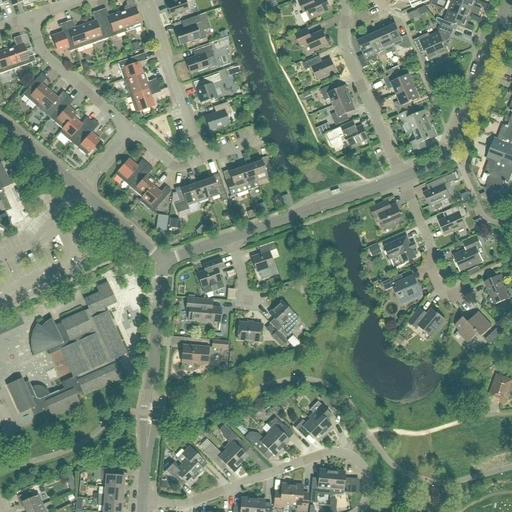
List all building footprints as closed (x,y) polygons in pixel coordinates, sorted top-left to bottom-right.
[(118,13),(125,33),(142,27),(132,0),(131,0),(125,2),(128,10),(118,13)] [(172,0),(173,2),(166,4),(170,16),(189,10),(185,0),(172,0)] [(305,8),(306,12),(305,12),(303,13),(302,16),(304,22),(310,20),(330,12),(326,5),(329,4),(326,0),(317,0),(314,1),(313,0),(299,0),(298,1),(302,9),(305,8)] [(452,1),(480,12),(481,9),(474,6),(476,0),(453,0),(453,1),(452,1)] [(478,16),(480,12),(452,1),(451,2),(452,2),(449,11),(448,11),(469,19),(471,13),(478,16)] [(125,33),(118,13),(108,17),(106,9),(99,11),(109,38),(125,33)] [(85,25),(92,44),(109,38),(99,11),(93,13),(95,21),(85,25)] [(467,24),(469,19),(448,11),(449,12),(445,20),(444,20),(444,21),(435,17),(434,23),(440,25),(453,30),(455,25),(472,32),(474,27),(467,24)] [(185,21),(187,27),(175,31),(180,45),(199,38),(195,25),(201,23),(198,16),(185,21)] [(66,23),(76,50),(92,44),(85,25),(75,28),(73,20),(66,23)] [(76,50),(66,23),(60,25),(62,33),(52,36),(58,52),(68,49),(69,52),(76,50)] [(396,24),(386,29),(394,46),(400,44),(401,47),(406,48),(407,49),(412,47),(407,35),(402,38),(396,24)] [(430,36),(429,36),(439,57),(438,56),(447,52),(448,53),(446,47),(448,46),(450,42),(449,40),(453,30),(440,25),(438,30),(439,32),(438,32),(439,33),(430,37),(430,36)] [(312,52),(329,45),(322,31),(311,36),(307,29),(295,34),(301,47),(308,44),(312,52)] [(377,33),(385,50),(386,54),(392,51),(393,53),(396,52),(394,46),(386,29),(377,33)] [(377,33),(367,37),(375,55),(385,50),(377,33)] [(13,70),(30,64),(35,62),(31,48),(25,50),(20,36),(13,39),(16,47),(6,50),(13,70)] [(419,38),(414,41),(420,54),(425,52),(429,61),(430,61),(429,60),(438,56),(438,57),(439,57),(429,36),(429,37),(430,37),(421,41),(420,40),(420,41),(419,38)] [(364,55),(358,57),(363,68),(369,66),(366,59),(375,55),(367,37),(358,41),(364,55)] [(185,61),(190,74),(209,67),(206,60),(214,57),(210,46),(195,51),(197,57),(185,61)] [(0,74),(13,70),(6,50),(0,52),(0,74)] [(117,63),(123,80),(143,73),(139,63),(147,60),(145,54),(117,63)] [(318,81),(336,73),(330,59),(319,65),(316,58),(303,64),(306,70),(313,67),(318,81)] [(23,95),(36,107),(50,91),(42,84),(47,78),(41,73),(23,95)] [(123,80),(129,96),(158,86),(156,80),(146,83),(145,79),(147,79),(145,74),(143,74),(143,73),(123,80)] [(212,83),(220,81),(218,74),(199,81),(201,87),(195,89),(200,104),(211,100),(211,102),(218,99),(212,83)] [(394,88),(397,95),(414,87),(409,75),(397,80),(394,74),(383,79),(388,90),(394,88)] [(330,99),(334,106),(350,98),(345,86),(336,90),(334,84),(320,90),(325,101),(330,99)] [(158,86),(129,96),(135,113),(154,106),(151,96),(160,93),(158,86)] [(414,87),(397,95),(400,101),(394,104),(399,115),(410,110),(407,104),(419,99),(414,87)] [(50,91),(36,107),(49,118),(68,96),(63,92),(58,98),(50,91)] [(49,118),(62,129),(62,130),(73,117),(73,118),(76,114),(68,107),(73,101),(68,96),(49,118)] [(355,110),(350,98),(334,106),(337,113),(331,115),(336,126),(349,120),(347,114),(355,110)] [(205,117),(210,131),(229,125),(226,115),(231,113),(227,103),(213,107),(215,113),(205,117)] [(409,122),(413,131),(430,123),(425,111),(413,116),(410,110),(399,116),(403,125),(409,122)] [(62,130),(62,129),(59,133),(73,144),(92,123),(91,122),(86,118),(81,124),(73,118),(73,117),(62,130)] [(34,137),(40,131),(27,118),(21,124),(34,137)] [(495,138),(491,148),(506,154),(511,137),(511,119),(510,119),(508,126),(506,125),(506,126),(503,125),(498,139),(495,138)] [(92,123),(73,144),(86,156),(100,140),(91,133),(99,125),(93,120),(91,122),(92,123)] [(329,141),(342,136),(344,135),(351,149),(359,145),(358,144),(368,139),(362,127),(356,130),(355,127),(356,127),(353,121),(326,134),(329,141)] [(430,123),(413,131),(417,140),(411,143),(415,152),(426,147),(424,142),(436,136),(430,123)] [(493,186),(506,154),(491,148),(487,159),(489,160),(484,174),(487,175),(488,176),(486,183),(487,184),(486,188),(491,190),(493,186)] [(246,166),(240,169),(247,191),(258,187),(256,182),(250,165),(247,154),(242,155),(246,166)] [(511,156),(506,154),(493,186),(501,189),(503,182),(505,183),(506,182),(508,183),(511,173),(511,156)] [(267,159),(250,165),(256,182),(267,178),(266,172),(271,170),(267,157),(266,157),(267,159)] [(115,175),(129,187),(147,165),(142,160),(137,166),(129,159),(115,175)] [(0,212),(4,210),(5,212),(11,209),(4,193),(2,189),(14,184),(12,180),(10,176),(7,177),(1,162),(0,162),(0,212)] [(129,187),(142,198),(152,186),(153,186),(155,183),(147,176),(153,169),(147,165),(129,187)] [(228,171),(223,172),(222,173),(231,197),(247,191),(240,169),(229,172),(228,171)] [(188,174),(192,185),(198,202),(208,199),(203,182),(196,184),(192,172),(188,174)] [(430,206),(450,198),(453,196),(453,193),(449,184),(457,180),(454,173),(435,182),(438,187),(424,193),(430,206)] [(203,182),(208,199),(219,195),(221,202),(228,200),(219,174),(218,174),(219,176),(203,182)] [(174,189),(179,202),(174,204),(177,213),(188,209),(187,206),(198,202),(192,185),(176,191),(175,189),(174,189)] [(142,198),(139,201),(152,213),(171,191),(166,186),(160,193),(153,186),(152,186),(142,198)] [(392,208),(388,200),(370,208),(375,219),(380,216),(382,223),(384,222),(388,229),(399,225),(398,223),(404,220),(397,206),(392,208)] [(467,216),(462,205),(451,209),(454,215),(439,221),(445,235),(465,226),(462,218),(467,216)] [(74,225),(64,229),(67,235),(77,232),(74,225)] [(485,238),(494,234),(492,229),(482,233),(485,238)] [(410,244),(409,242),(407,236),(385,246),(391,260),(400,256),(403,263),(416,257),(413,250),(415,249),(412,243),(410,244)] [(61,238),(55,242),(59,249),(65,245),(61,238)] [(480,245),(477,238),(464,244),(467,250),(454,256),(461,270),(482,261),(476,248),(480,245)] [(274,275),(271,267),(273,266),(268,252),(276,250),(273,243),(262,247),(264,253),(252,258),(257,272),(258,271),(261,279),(274,275)] [(369,249),(372,257),(382,252),(379,244),(369,249)] [(221,288),(219,282),(221,281),(217,270),(223,267),(221,259),(209,263),(211,269),(197,274),(202,288),(203,288),(205,294),(221,288)] [(382,283),(385,291),(396,286),(401,295),(399,296),(401,298),(402,298),(404,304),(422,296),(413,276),(403,280),(401,275),(382,283)] [(502,282),(504,281),(501,275),(484,282),(489,294),(491,293),(492,296),(489,298),(492,306),(509,298),(502,282)] [(108,282),(96,287),(99,293),(84,300),(88,309),(84,311),(61,321),(61,322),(62,325),(59,326),(56,328),(52,318),(51,318),(52,320),(46,323),(42,328),(37,325),(33,332),(32,340),(32,348),(34,354),(34,356),(33,356),(33,357),(47,350),(48,352),(49,354),(48,355),(61,350),(73,377),(61,383),(63,389),(49,395),(47,392),(45,390),(42,388),(38,387),(35,387),(32,389),(28,381),(26,382),(24,383),(22,379),(7,385),(20,414),(31,409),(34,416),(48,410),(51,417),(80,404),(76,396),(83,393),(84,396),(126,377),(120,362),(119,362),(118,360),(117,358),(126,354),(107,311),(106,312),(105,310),(104,308),(117,303),(110,288),(108,282)] [(221,308),(209,307),(210,300),(187,298),(186,305),(189,306),(188,320),(220,323),(220,321),(218,321),(219,316),(220,316),(221,308)] [(299,320),(293,314),(281,301),(269,314),(274,319),(270,323),(278,332),(281,329),(288,336),(295,329),(293,326),(299,320)] [(419,327),(432,337),(446,320),(439,315),(432,309),(428,314),(428,315),(427,316),(419,309),(420,308),(408,322),(417,329),(419,327)] [(482,336),(492,327),(479,312),(468,322),(464,317),(455,326),(459,330),(454,335),(454,336),(458,332),(468,343),(478,333),(482,336)] [(261,342),(262,324),(239,322),(238,331),(237,332),(237,335),(238,336),(237,340),(248,341),(250,340),(256,340),(257,342),(261,342)] [(271,337),(281,347),(286,342),(276,332),(271,337)] [(212,348),(226,349),(227,342),(213,341),(212,348)] [(183,345),(182,363),(207,365),(208,347),(198,347),(198,348),(194,347),(194,346),(183,345)] [(489,398),(501,402),(504,403),(511,381),(497,375),(489,398)] [(335,415),(338,412),(340,410),(329,399),(324,403),(335,415)] [(308,418),(310,420),(310,419),(324,433),(332,425),(328,421),(332,416),(318,402),(310,410),(313,413),(308,418)] [(266,433),(268,435),(282,448),(289,441),(280,431),(284,426),(275,418),(267,425),(271,429),(266,433)] [(326,434),(324,433),(310,419),(310,420),(303,427),(299,424),(295,428),(303,437),(308,433),(318,443),(326,434)] [(239,464),(240,464),(247,456),(237,446),(242,442),(224,424),(219,430),(228,444),(224,449),(225,450),(226,450),(239,464)] [(237,429),(244,435),(247,432),(241,425),(237,429)] [(283,450),(282,448),(268,435),(263,439),(258,434),(250,433),(245,437),(262,455),(263,455),(261,453),(266,448),(275,458),(283,450)] [(241,465),(240,464),(239,464),(226,450),(225,450),(222,454),(211,444),(203,452),(210,459),(219,468),(223,464),(233,473),(241,465)] [(204,470),(199,466),(204,461),(189,447),(177,459),(182,464),(196,478),(196,477),(204,470)] [(198,479),(196,477),(196,478),(182,464),(178,468),(174,465),(166,473),(175,482),(180,477),(190,487),(198,479)] [(105,488),(123,489),(124,476),(117,476),(118,470),(96,468),(95,480),(106,480),(105,488)] [(312,478),(311,493),(310,503),(316,503),(317,495),(330,496),(332,471),(319,470),(318,479),(312,478)] [(332,471),(330,496),(342,494),(343,494),(343,493),(350,493),(352,479),(344,478),(345,472),(332,471)] [(290,505),(292,484),(281,484),(281,494),(275,493),(273,508),(283,509),(284,505),(290,505)] [(303,485),(292,484),(290,505),(297,506),(297,510),(307,511),(308,496),(302,495),(303,485)] [(98,500),(122,502),(123,489),(105,488),(105,495),(98,494),(98,500)] [(19,497),(26,511),(27,511),(43,505),(38,495),(33,497),(30,492),(17,497),(17,498),(19,497)] [(319,507),(331,509),(333,499),(321,497),(319,507)] [(251,511),(253,499),(241,498),(240,510),(233,510),(232,511),(251,511)] [(265,500),(253,499),(251,511),(270,511),(271,506),(264,505),(265,500)] [(103,511),(121,511),(122,502),(98,500),(97,505),(104,506),(103,511)]
